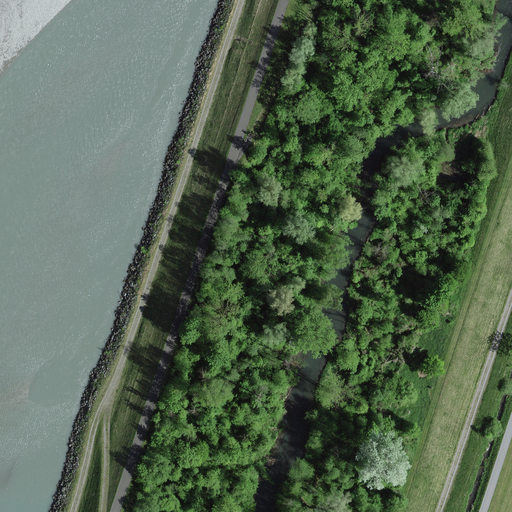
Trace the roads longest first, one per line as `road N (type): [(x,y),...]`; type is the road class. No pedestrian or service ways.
road 1 (track): [(114,511),(285,0)]
road 2 (track): [(243,0),(72,511)]
road 3 (track): [(440,511),(511,299)]
